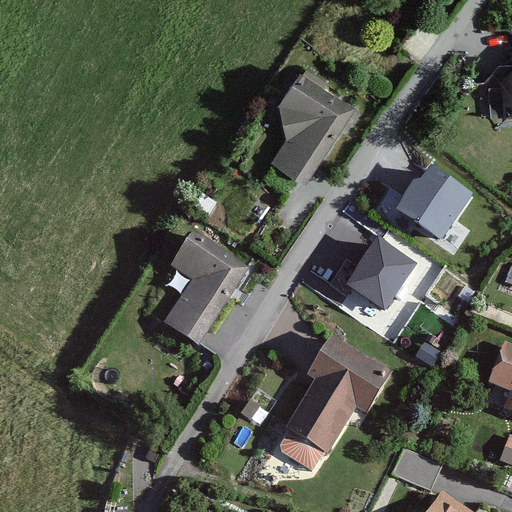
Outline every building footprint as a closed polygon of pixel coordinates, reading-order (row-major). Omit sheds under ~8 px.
[(308,189),(357,112),(325,91),(329,86),(310,74),(305,81),(301,78),(280,112),(288,145),(274,168),(308,189)] [(473,193),(427,162),(395,208),(441,239),(473,193)] [(257,271),(201,233),(178,267),(202,283),(173,327),(205,348),(257,271)] [(417,263),(378,237),(346,284),(385,310),(417,263)] [(402,373),(340,335),(317,373),(327,379),(295,431),(336,456),(364,410),(375,417),(402,373)] [(511,352),(508,351),(493,392),(511,398),(511,411),(509,419),(511,420),(511,352)] [(441,462),(411,455),(406,477),(435,484),(441,462)] [(477,511),(453,496),(442,511),(477,511)]
